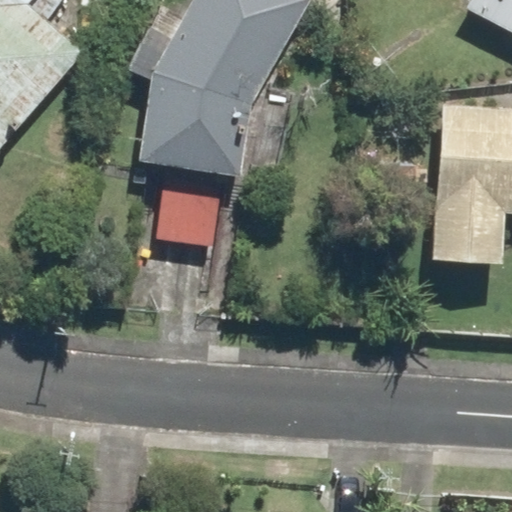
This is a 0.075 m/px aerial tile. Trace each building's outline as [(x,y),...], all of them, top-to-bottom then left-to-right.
[(0,0),(0,136),(71,54),(16,7),(21,0),(0,0)] [(292,0),(182,0),(139,77),(127,164),(226,177),(234,115),(297,3),(292,0)] [(511,0),(462,0),(456,14),(511,41),(511,0)] [(511,114),(431,109),(422,264),(489,268),(492,217),(511,218),(511,114)] [(161,176),(151,240),(206,248),(216,185),(161,176)]
